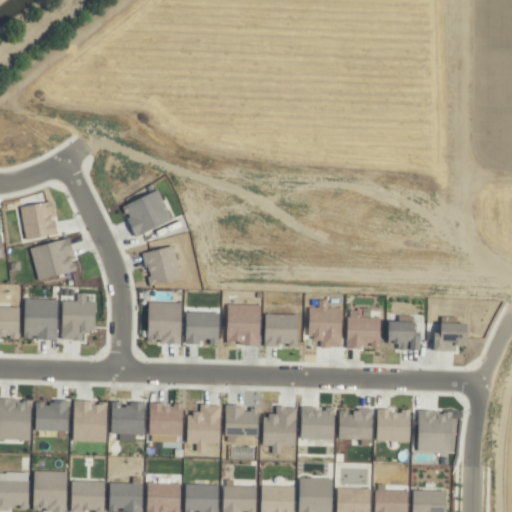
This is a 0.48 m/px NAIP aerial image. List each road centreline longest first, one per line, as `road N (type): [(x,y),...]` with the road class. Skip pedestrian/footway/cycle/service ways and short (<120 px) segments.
road 1 (residential): [(457,381),(0,367)]
road 2 (residential): [(0,179),(42,167),(58,187),(103,296),(99,370)]
road 3 (residential): [(458,511),(457,381)]
